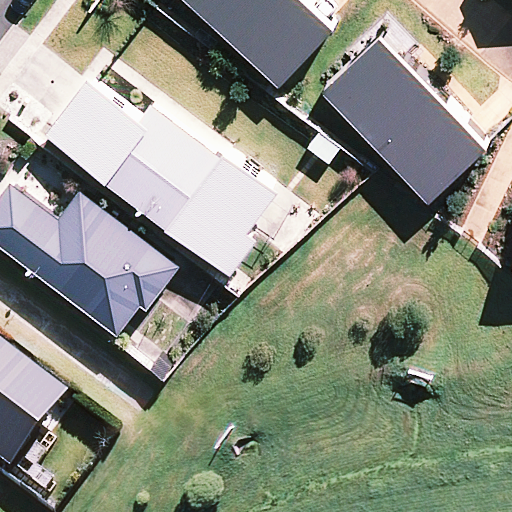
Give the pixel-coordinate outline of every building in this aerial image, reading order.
[(320,1),(318,0),(187,0),(256,66),(320,1)] [(477,121),(360,1),(297,63),(413,182),(477,121)] [(42,130),(223,269),(250,234),(242,228),(273,188),(221,148),(217,153),(147,99),(136,113),(85,74),(42,130)] [(8,177),(0,187),(0,243),(114,331),(137,302),(143,306),(177,263),(77,186),(56,214),(8,177)] [(511,185),(494,236),(511,241),(511,185)] [(0,471),(5,476),(62,399),(0,352),(0,471)]
